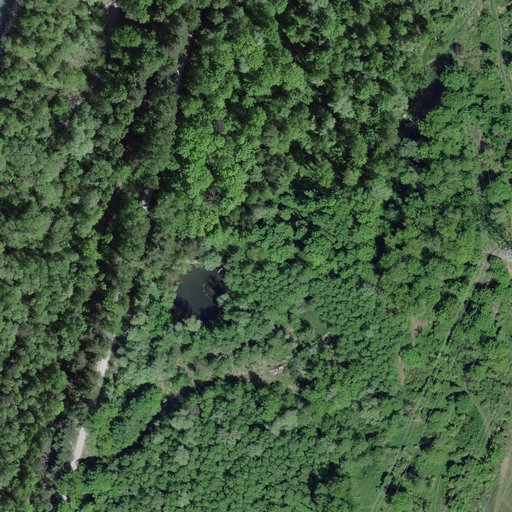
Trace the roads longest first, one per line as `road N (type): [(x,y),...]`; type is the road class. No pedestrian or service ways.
road 1 (track): [(62,511),(199,0)]
road 2 (track): [(79,450),(105,459),(126,454),(172,401),(231,377),(267,376)]
